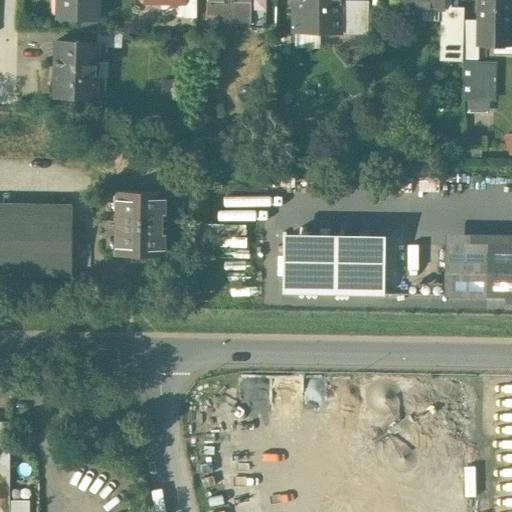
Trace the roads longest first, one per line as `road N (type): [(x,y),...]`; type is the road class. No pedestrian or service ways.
road 1 (residential): [(511,353),(156,349)]
road 2 (residential): [(181,511),(156,349)]
road 3 (residential): [(156,349),(0,347)]
